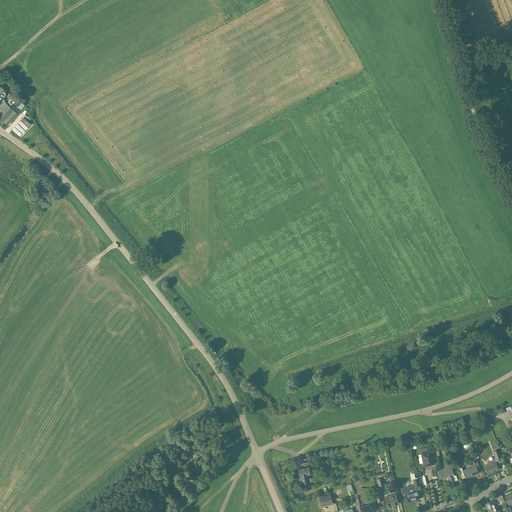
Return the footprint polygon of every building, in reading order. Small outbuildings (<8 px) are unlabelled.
[(6,90),(0,85),(0,118),(7,125),(17,114),(7,105),(1,98),(6,90)] [(496,459),(487,462),(488,464),(484,466),(487,474),(498,470),(496,464),(503,461),(499,449),(493,451),(496,459)] [(435,464),(432,451),(421,454),(424,466),(435,464)] [(475,455),(472,456),(476,466),(463,470),(465,478),(478,473),(477,470),(480,469),(475,455)] [(310,474),(309,466),(298,469),(299,475),(300,475),(302,483),(309,482),(308,474),(310,474)] [(454,476),(451,466),(436,472),(439,479),(445,477),(446,479),(448,479),(449,483),(458,480),(456,475),(454,476)] [(407,501),(419,498),(417,489),(416,486),(415,487),(414,485),(402,488),(404,494),(406,494),(407,501)] [(383,501),(380,487),(374,489),(372,490),(374,497),(376,497),(377,502),(383,501)] [(387,506),(398,504),(396,494),(385,497),(387,506)] [(320,497),(322,506),(332,504),(330,495),(320,497)] [(499,505),(505,503),(504,501),(502,496),(498,498),(499,501),(494,503),(493,500),(486,503),(488,509),(499,505)] [(370,511),(377,510),(374,501),(369,502),(369,504),(364,506),(363,504),(359,505),(360,511),(361,511),(364,511),(370,511)]
